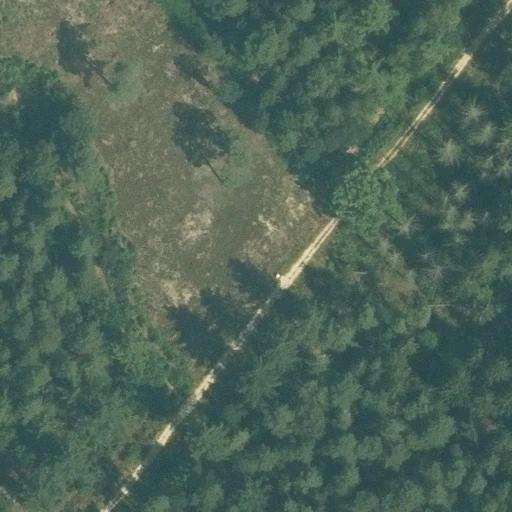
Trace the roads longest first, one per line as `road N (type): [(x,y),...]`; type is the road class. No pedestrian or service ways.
road 1 (track): [(98,511),(511,12)]
road 2 (track): [(346,205),(184,0)]
